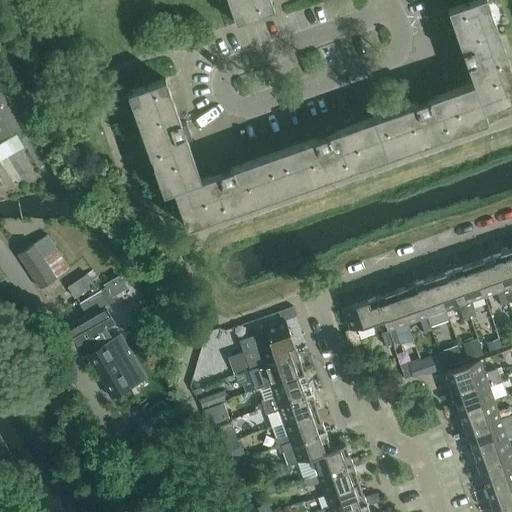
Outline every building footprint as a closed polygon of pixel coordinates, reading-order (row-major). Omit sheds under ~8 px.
[(317,139),(227,171),(226,166),(209,172),(211,177),(200,180),(187,143),(191,141),(186,124),(181,126),(164,80),(125,94),(161,195),(172,191),(185,228),(486,122),(483,112),(511,101),(511,72),(486,0),(476,0),(447,10),(463,57),(459,58),(465,75),(469,73),(473,84),(434,97),(433,93),(416,99),(418,103),(334,133),(332,128),(316,134),(317,139)] [(273,11),(269,0),(226,0),(235,24),(273,11)] [(0,137),(22,125),(1,90),(0,90),(0,137)] [(0,159),(22,146),(15,135),(0,143),(0,185),(1,185),(0,183),(0,159)] [(39,288),(67,269),(44,235),(16,254),(39,288)] [(491,256),(507,303),(511,301),(511,294),(510,288),(511,286),(511,256),(509,249),(491,256)] [(472,263),(483,297),(496,292),(500,305),(507,303),(491,256),(472,263)] [(452,270),(468,317),(476,314),(471,301),(483,297),(472,263),(452,270)] [(432,277),(444,311),(457,306),(462,319),(468,317),(452,270),(432,277)] [(311,278),(314,285),(331,279),(328,272),(311,278)] [(73,296),(92,283),(86,273),(66,287),(73,296)] [(413,283),(430,330),(431,330),(430,326),(448,320),(444,311),(432,277),(413,283)] [(394,290),(406,324),(418,320),(423,333),(430,330),(413,283),(394,290)] [(104,287),(78,302),(86,316),(104,306),(103,305),(113,300),(111,296),(105,286),(104,287)] [(382,318),(387,331),(391,344),(399,342),(394,328),(406,324),(394,290),(375,297),(382,318)] [(350,330),(382,318),(375,297),(342,309),(350,330)] [(75,346),(86,339),(92,350),(86,354),(110,397),(143,377),(119,334),(110,339),(104,329),(113,323),(104,306),(65,328),(75,346)] [(293,306),(278,312),(281,321),(284,320),(296,316),(296,314),(294,309),(293,307),(293,306)] [(255,339),(261,357),(247,362),(249,369),(261,364),(262,364),(295,352),(284,320),(263,328),(264,331),(254,335),(255,339)] [(391,344),(387,331),(380,333),(385,346),(391,344)] [(497,338),(485,343),(488,351),(500,346),(497,338)] [(476,340),(463,345),(467,358),(481,353),(476,340)] [(456,347),(443,352),(447,365),(461,360),(456,347)] [(243,350),(228,356),(234,374),(238,373),(249,369),(247,362),(243,350)] [(249,369),(252,376),(256,388),(269,384),(302,372),(295,352),(262,364),(261,364),(249,369)] [(438,353),(428,356),(433,370),(443,367),(438,353)] [(419,359),(407,363),(411,375),(412,376),(423,372),(419,359)] [(445,372),(452,392),(498,376),(496,369),(483,374),(478,361),(445,372)] [(260,401),(262,404),(257,406),(258,409),(263,408),(309,391),(302,372),(269,384),(273,396),(260,401)] [(452,392),(459,412),(492,400),(488,388),(501,383),(498,376),(452,392)] [(224,390),(198,399),(201,408),(227,399),(224,390)] [(267,414),(271,426),(316,410),(309,391),(263,408),(265,415),(267,414)] [(496,412),(492,400),(459,412),(465,431),(511,414),(509,407),(496,412)] [(316,410),(271,426),(276,439),(274,440),(276,446),(323,429),(316,410)] [(472,450),(505,438),(501,426),(511,422),(511,415),(511,414),(465,431),(472,450)] [(278,453),(282,452),(286,464),(297,460),(310,456),(310,455),(330,448),(329,448),(323,429),(276,446),(278,453)] [(234,431),(216,438),(218,440),(220,444),(236,439),(234,431)] [(505,438),(472,450),(478,469),(511,457),(511,449),(509,451),(505,438)] [(236,440),(224,446),(231,459),(242,453),(236,440)] [(297,460),(302,472),(304,479),(350,463),(343,443),(329,448),(330,448),(310,455),(310,456),(297,460)] [(511,457),(478,469),(485,489),(511,479),(511,457)] [(350,463),(304,479),(306,486),(319,481),(324,494),(357,482),(350,463)] [(254,498),(254,499),(276,489),(272,478),(250,488),(249,488),(254,498)] [(511,479),(485,489),(492,508),(511,500),(511,479)] [(357,482),(324,494),(328,505),(314,510),(315,511),(334,511),(364,502),(357,482)] [(511,511),(511,500),(492,508),(493,511),(511,511)] [(367,511),(364,502),(334,511),(367,511)]
